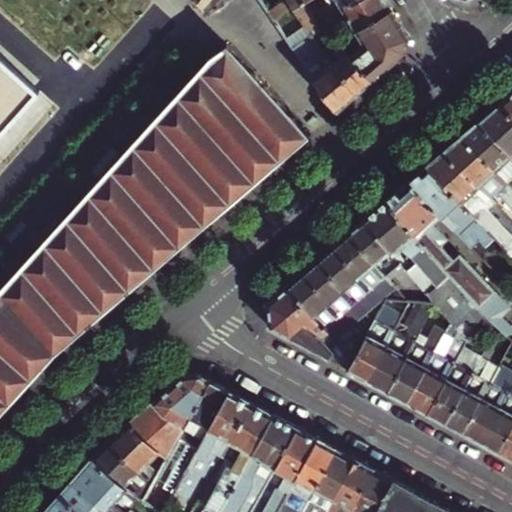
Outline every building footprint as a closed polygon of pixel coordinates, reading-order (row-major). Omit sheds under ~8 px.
[(195,0),(204,13),(215,0),(195,0)] [(322,15),(319,16),(309,0),(296,8),(301,16),(310,28),(325,19),(322,15)] [(350,20),(356,30),(393,9),(387,0),(358,0),(328,17),(325,19),(310,28),(314,35),(317,38),(350,20)] [(328,17),(358,0),(332,0),(322,6),(328,17)] [(326,48),(329,53),(331,52),(345,44),(350,48),(346,51),(360,67),(373,80),(406,52),(407,48),(409,37),(393,9),(356,30),(326,48)] [(314,35),(307,39),(321,58),(325,56),(329,53),(326,48),(324,49),(314,35)] [(308,67),(321,58),(307,39),(295,48),(308,67)] [(359,92),(373,80),(360,67),(346,51),(350,48),(345,44),(331,52),(329,53),(359,92)] [(291,151),(309,136),(228,45),(211,59),(151,126),(26,266),(0,295),(0,413),(55,353),(285,156),(291,151)] [(0,135),(44,87),(0,46),(0,135)] [(338,111),(359,92),(329,53),(325,56),(321,58),(308,67),(313,75),(338,111)] [(511,92),(502,101),(511,112),(511,92)] [(511,112),(502,101),(480,119),(511,154),(511,112)] [(511,154),(480,119),(463,134),(487,161),(507,183),(511,179),(511,154)] [(511,189),(507,183),(487,161),(463,134),(445,150),(461,168),(489,199),(496,193),(511,210),(511,189)] [(481,205),(489,199),(461,168),(445,150),(427,165),(434,172),(474,216),(487,230),(511,258),(511,236),(485,208),(482,208),(481,207),(480,206),(481,205)] [(470,220),(474,216),(434,172),(427,165),(410,180),(440,215),(466,243),(471,239),(474,242),(477,239),(465,225),(470,220)] [(491,291),(472,270),(455,251),(449,256),(440,246),(446,239),(432,223),(440,215),(410,180),(387,199),(404,217),(434,251),(466,286),(485,306),(480,314),(511,343),(511,342),(511,332),(496,318),(506,309),(492,294),(491,291)] [(485,306),(466,286),(434,251),(404,217),(387,199),(365,218),(377,232),(411,270),(434,295),(438,300),(446,309),(454,317),(462,326),(469,335),(480,314),(485,306)] [(483,234),(487,230),(474,216),(470,220),(483,234)] [(434,295),(411,270),(377,232),(365,218),(349,232),(365,249),(386,273),(392,280),(408,297),(413,297),(427,296),(434,295)] [(378,280),(386,273),(365,249),(349,232),(335,244),(352,263),(366,279),(382,297),(385,300),(386,298),(391,298),(394,297),(384,287),(378,280)] [(375,303),(382,297),(366,279),(352,263),(335,244),(319,258),(335,276),(356,299),(364,291),(371,298),(375,303)] [(348,306),(356,299),(335,276),(319,258),(304,270),(323,292),(351,323),(357,318),(358,317),(354,313),(348,306)] [(345,329),(351,323),(323,292),(304,270),(289,283),(310,306),(326,324),(334,317),(340,324),(345,329)] [(384,287),(392,280),(386,273),(378,280),(384,287)] [(330,329),(326,324),(310,306),(289,283),(281,290),(267,301),(270,326),(329,358),(334,350),(321,337),(330,329)] [(356,299),(362,306),(371,298),(364,291),(356,299)] [(388,391),(401,367),(417,338),(421,332),(438,300),(434,295),(427,296),(410,327),(400,321),(389,341),(368,379),(388,391)] [(368,379),(389,341),(400,321),(413,297),(408,297),(394,297),(391,298),(391,303),(395,306),(385,323),(375,317),(368,331),(364,337),(354,356),(347,369),(368,379)] [(348,306),(354,313),(362,306),(356,299),(348,306)] [(407,401),(424,370),(437,346),(450,324),(454,317),(446,309),(431,337),(421,332),(417,338),(401,367),(388,391),(407,401)] [(330,329),(332,332),(340,324),(334,317),(326,324),(330,329)] [(364,337),(368,331),(357,318),(351,323),(364,337)] [(437,346),(447,352),(459,330),(450,324),(437,346)] [(427,412),(440,389),(462,348),(469,335),(462,326),(459,330),(447,352),(437,346),(424,370),(407,401),(427,412)] [(334,350),(342,343),(332,332),(330,329),(321,337),(334,350)] [(445,422),(455,403),(480,358),(462,348),(440,389),(427,412),(445,422)] [(341,365),(347,369),(354,356),(349,351),(341,365)] [(463,431),(478,403),(498,368),(480,358),(455,403),(445,422),(463,431)] [(480,441),(487,427),(505,394),(511,380),(511,375),(498,368),(478,403),(463,431),(480,441)] [(146,439),(169,460),(191,418),(212,381),(184,373),(128,421),(146,439)] [(498,451),(511,426),(511,424),(511,380),(505,394),(487,427),(480,441),(498,451)] [(191,418),(209,427),(229,390),(212,381),(191,418)] [(187,501),(198,482),(209,461),(212,456),(207,453),(210,448),(222,455),(251,402),(229,390),(209,427),(206,433),(203,438),(201,442),(198,447),(182,477),(163,511),(190,511),(195,505),(187,501)] [(220,511),(224,506),(273,415),(251,402),(222,455),(235,462),(232,467),(227,465),(206,504),(220,511)] [(235,511),(238,511),(255,483),(255,476),(267,483),(269,481),(298,428),(273,415),(224,506),(235,511)] [(154,471),(146,463),(153,457),(164,468),(169,460),(146,439),(128,421),(107,442),(137,472),(153,487),(156,483),(149,476),(154,471)] [(511,457),(511,424),(511,426),(498,451),(511,457)] [(277,511),(284,501),(318,438),(298,428),(269,481),(277,485),(262,511),(277,511)] [(197,435),(203,438),(206,433),(200,430),(197,435)] [(284,501),(302,511),(336,448),(318,438),(284,501)] [(192,444),(198,447),(201,442),(194,439),(192,444)] [(146,501),(153,487),(137,472),(107,442),(93,455),(141,497),(146,501)] [(209,461),(216,466),(222,455),(210,448),(207,453),(212,456),(209,461)] [(320,490),(334,498),(355,459),(336,448),(302,511),(304,511),(326,511),(328,509),(314,502),(320,490)] [(138,511),(133,507),(141,497),(93,455),(73,478),(111,511),(138,511)] [(350,511),(352,509),(374,469),(355,459),(334,498),(328,509),(326,511),(350,511)] [(146,501),(158,511),(163,511),(182,477),(164,468),(156,483),(153,487),(146,501)] [(375,511),(393,479),(374,469),(352,509),(358,511),(375,511)] [(111,511),(73,478),(42,511),(111,511)] [(446,511),(448,509),(425,497),(393,479),(375,511),(446,511)] [(251,511),(262,511),(277,485),(269,481),(267,483),(251,511)] [(187,501),(195,505),(205,486),(198,482),(187,501)] [(314,502),(328,509),(334,498),(320,490),(314,502)] [(304,511),(302,511),(284,501),(277,511),(304,511)]
